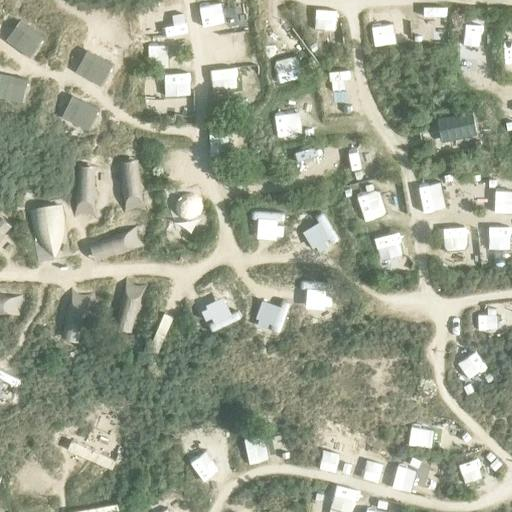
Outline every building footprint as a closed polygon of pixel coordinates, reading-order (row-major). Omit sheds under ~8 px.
[(226,21),(222,0),(200,4),(204,26),(226,21)] [(233,0),(229,0),(231,19),(246,18),(244,0),(233,0)] [(421,24),(443,24),(443,4),(422,3),(421,24)] [(315,9),(315,29),(336,30),(337,10),(315,9)] [(389,33),(410,34),(411,13),(390,12),(389,33)] [(16,20),(5,32),(33,59),(46,44),(16,20)] [(210,60),(233,56),(228,34),(206,38),(210,60)] [(461,35),(460,51),(481,52),(482,36),(461,35)] [(167,63),(166,41),(147,42),(148,64),(167,63)] [(291,53),(271,60),(279,81),(299,74),(291,53)] [(485,53),(461,53),(461,63),(485,63),(485,53)] [(110,71),(84,57),(75,73),(100,88),(110,71)] [(211,69),(214,89),(238,86),(235,65),(211,69)] [(163,71),(164,94),(190,93),(189,70),(163,71)] [(27,80),(0,76),(0,95),(25,99),(27,80)] [(66,94),(55,109),(90,133),(99,118),(66,94)] [(443,140),(480,132),(475,109),(438,117),(443,140)] [(277,114),(278,138),(302,137),(301,113),(277,114)] [(158,149),(161,167),(185,164),(182,145),(158,149)] [(122,206),(141,206),(143,159),(124,158),(122,206)] [(78,163),(76,212),(94,213),(96,164),(78,163)] [(423,182),(425,208),(448,206),(445,180),(423,182)] [(494,208),(511,208),(511,187),(495,186),(494,208)] [(377,188),(356,193),(362,219),(383,214),(377,188)] [(59,200),(27,208),(40,260),(72,252),(59,200)] [(0,215),(0,240),(14,226),(1,214),(0,215)] [(166,242),(188,241),(188,221),(166,221),(166,242)] [(441,247),(464,247),(465,225),(441,224),(441,247)] [(510,247),(511,226),(489,225),(488,246),(510,247)] [(137,228),(92,245),(98,259),(143,242),(137,228)] [(402,229),(379,235),(384,257),(408,251),(402,229)] [(0,311),(22,313),(23,293),(0,291),(0,311)] [(71,293),(64,338),(82,341),(89,295),(71,293)] [(498,317),(479,317),(479,332),(498,332),(498,317)] [(474,350),(457,363),(478,389),(495,375),(474,350)] [(411,443),(435,444),(436,426),(411,425),(411,443)] [(249,461),(269,457),(265,433),(244,436),(249,461)] [(111,468),(116,459),(72,438),(68,447),(111,468)] [(222,447),(200,449),(203,482),(225,480),(222,447)] [(335,469),(339,451),(324,447),(320,465),(335,469)] [(359,453),(354,473),(379,479),(383,459),(359,453)] [(459,465),(463,482),(481,478),(478,461),(459,465)] [(399,462),(392,483),(410,489),(418,468),(399,462)] [(16,491),(49,497),(51,485),(18,479),(16,491)] [(335,485),(328,511),(350,511),(356,490),(335,485)] [(368,495),(364,511),(387,511),(390,499),(368,495)] [(117,501),(69,510),(69,511),(116,511),(119,511),(117,501)]
